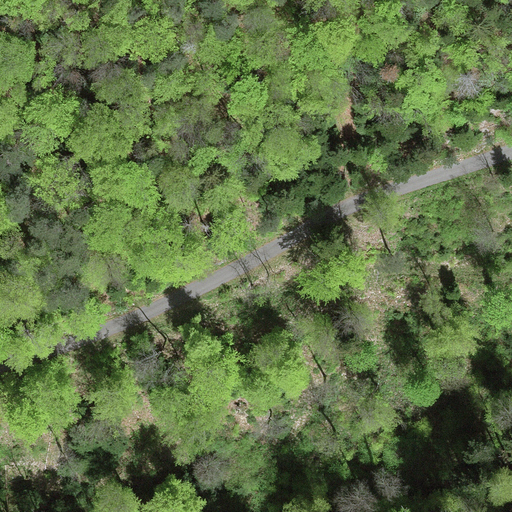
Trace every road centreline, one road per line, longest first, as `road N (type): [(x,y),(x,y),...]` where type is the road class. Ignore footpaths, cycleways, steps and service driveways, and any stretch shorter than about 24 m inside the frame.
road 1 (unclassified): [(0,363),(150,312),(359,200),(511,149)]
road 2 (track): [(175,511),(238,506),(364,468),(511,380)]
road 3 (track): [(150,312),(217,310),(366,272),(511,278)]
